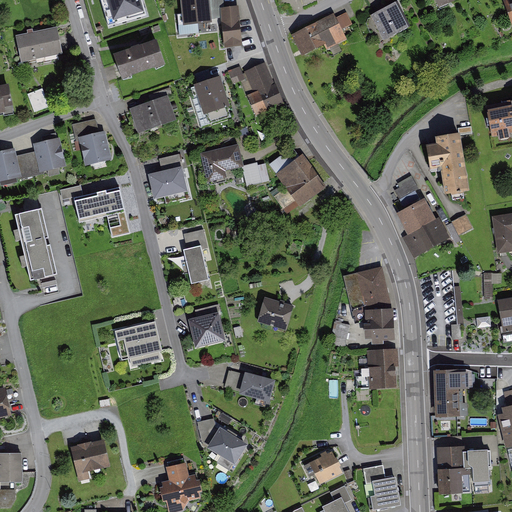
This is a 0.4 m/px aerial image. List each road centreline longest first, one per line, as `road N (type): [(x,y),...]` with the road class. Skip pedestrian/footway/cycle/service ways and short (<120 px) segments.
road 1 (primary): [(413,360),(410,308),(391,241),(307,117),(271,32)]
road 2 (residential): [(102,102),(133,162),(183,374)]
road 3 (residential): [(0,237),(44,450),(44,492),(32,511)]
road 4 (primary): [(419,511),(413,360)]
